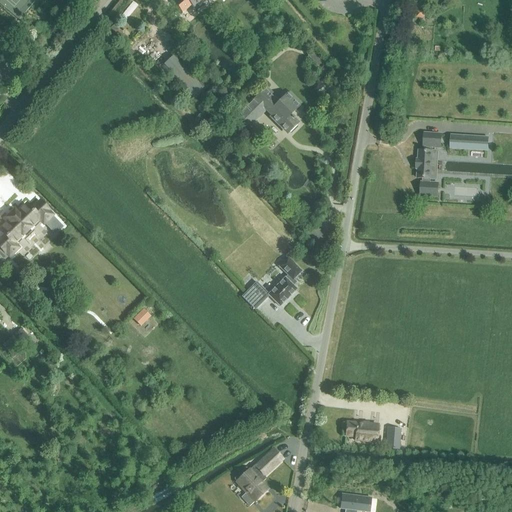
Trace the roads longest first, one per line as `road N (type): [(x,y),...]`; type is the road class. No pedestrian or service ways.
road 1 (unclassified): [(293,511),(386,0)]
road 2 (unclassified): [(0,135),(109,0)]
road 3 (unknown): [(342,243),(511,252)]
